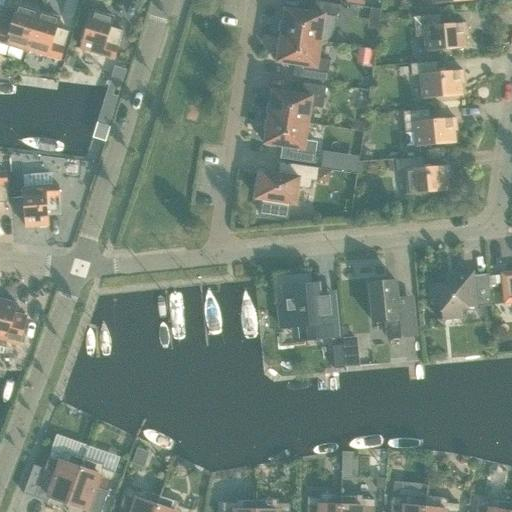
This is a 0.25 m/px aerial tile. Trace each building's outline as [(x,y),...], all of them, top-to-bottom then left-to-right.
[(281,35),(321,41),(326,42),(329,39),(332,35),(334,30),(335,25),(336,17),(338,5),(309,0),(307,12),(285,9),(281,35)] [(0,41),(27,50),(39,12),(18,5),(15,15),(3,11),(0,19),(0,41)] [(92,11),(80,49),(114,59),(123,31),(111,27),(114,17),(92,11)] [(60,18),(39,12),(27,50),(60,60),(69,31),(57,28),(60,18)] [(441,14),(415,16),(417,37),(426,36),(428,51),(465,48),(464,35),(468,35),(467,24),(442,26),(441,14)] [(318,59),(321,41),(281,35),(277,62),(299,65),(297,77),(326,82),(330,61),(318,59)] [(464,82),(463,70),(438,73),(437,61),(410,64),(411,76),(421,75),(424,99),(462,95),(461,82),(464,82)] [(110,124),(126,70),(115,66),(109,86),(98,121),(110,124)] [(268,117),(308,123),(311,106),(322,108),(326,87),(296,82),(294,94),(273,91),(268,117)] [(457,130),(456,118),(431,120),(430,109),(403,111),(404,123),(405,132),(415,131),(416,146),(455,143),(454,130),(457,130)] [(305,140),(308,123),(268,117),(264,143),(286,147),(284,159),(314,163),(317,142),(305,140)] [(109,124),(98,121),(94,136),(105,139),(109,124)] [(424,168),(423,156),(396,159),(397,171),(407,170),(409,194),(447,190),(446,178),(450,177),(449,166),(424,168)] [(318,168),(284,163),(282,175),(260,171),(256,198),(261,199),(259,215),(288,219),(290,204),(295,204),(298,187),(310,189),(311,180),(316,180),(318,168)] [(26,227),(49,225),(48,211),(59,210),(59,215),(60,215),(58,185),(23,187),(26,227)] [(473,272),(445,275),(446,283),(431,285),(433,304),(441,303),(443,319),(462,317),(461,309),(491,305),(488,274),(473,275),(473,272)] [(398,306),(396,280),(369,283),(373,323),(386,321),(388,339),(416,336),(413,305),(398,306)] [(321,310),(318,284),(283,287),(285,307),(279,307),(281,328),(313,324),(314,339),(339,336),(336,309),(321,310)] [(0,298),(0,340),(19,345),(27,316),(26,316),(24,320),(14,317),(17,303),(0,298)] [(70,497),(84,458),(64,451),(63,454),(51,450),(45,469),(34,465),(24,493),(48,502),(52,490),(70,497)] [(104,465),(84,458),(70,497),(89,503),(85,511),(100,511),(114,472),(103,468),(104,465)] [(154,511),(160,495),(140,488),(139,491),(127,487),(118,511),(154,511)] [(340,511),(341,495),(320,494),(320,498),(307,497),(306,511),(340,511)] [(160,495),(154,511),(189,511),(191,509),(179,505),(180,502),(160,495)] [(362,495),(341,495),(340,511),(374,511),(375,500),(362,499),(362,495)] [(424,511),(427,497),(405,495),(405,499),(393,497),(391,511),(424,511)] [(458,511),(459,504),(447,503),(447,499),(427,497),(424,511),(458,511)] [(510,511),(511,502),(511,501),(491,498),(491,502),(478,500),(476,511),(510,511)] [(256,511),(256,499),(235,499),(235,503),(223,503),(222,511),(256,511)] [(256,499),(256,511),(289,511),(290,503),(277,503),(277,499),(256,499)]
